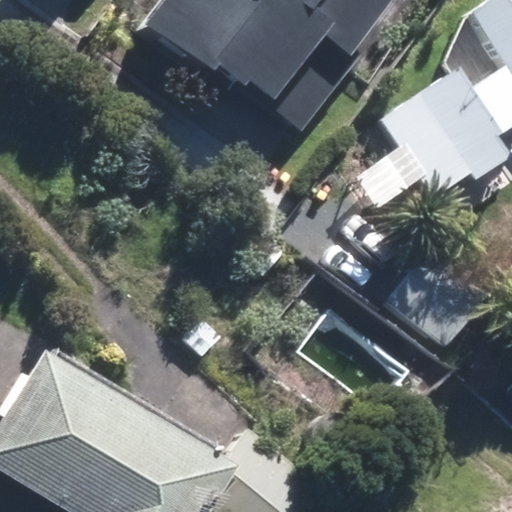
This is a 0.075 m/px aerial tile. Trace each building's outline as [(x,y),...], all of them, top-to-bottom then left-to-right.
[(165,0),(144,28),(198,69),(209,54),(298,121),(389,0),(165,0)] [(511,0),(484,0),(470,9),(506,63),(474,84),(461,64),(383,114),(438,199),(511,150),(511,148),(499,128),(511,119),(511,0)] [(361,255),(343,281),(373,302),(412,247),(362,211),(341,241),(361,255)] [(465,313),(404,270),(382,302),(443,345),(465,313)] [(0,463),(72,511),(204,511),(235,466),(47,341),(0,410),(0,463)]
